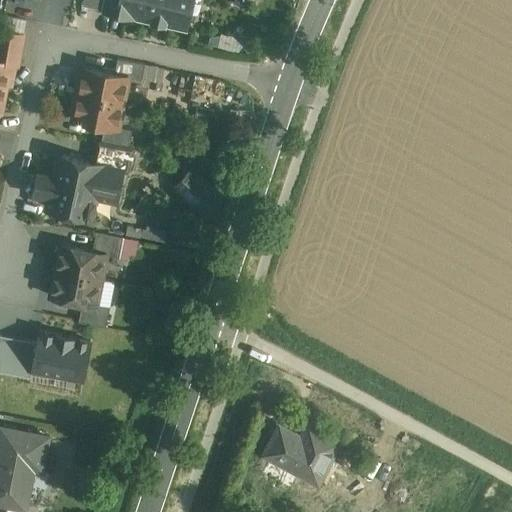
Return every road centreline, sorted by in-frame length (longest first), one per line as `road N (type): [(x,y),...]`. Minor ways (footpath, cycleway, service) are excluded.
road 1 (residential): [(0,266),(38,74),(59,52),(97,42),(288,83)]
road 2 (tertiary): [(147,511),(288,83)]
road 3 (track): [(511,481),(210,319)]
